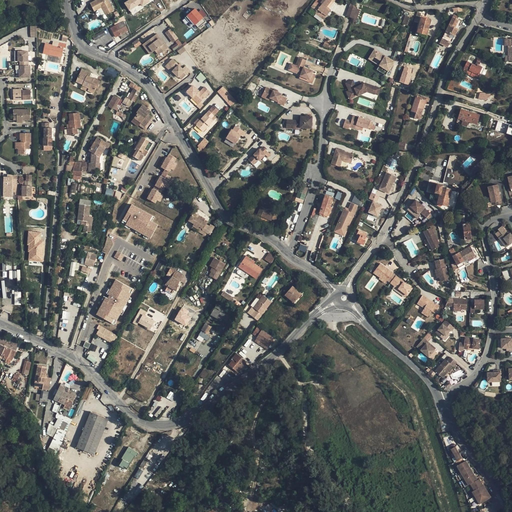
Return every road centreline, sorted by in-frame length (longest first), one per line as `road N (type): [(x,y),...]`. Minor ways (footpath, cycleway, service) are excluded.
road 1 (residential): [(65,0),(79,43),(147,83),(226,212),(271,234),(343,297)]
road 2 (tertiary): [(0,322),(77,359),(130,414),(153,425),(198,411),(343,297)]
road 3 (residential): [(343,297),(389,226),(448,72),(484,14)]
road 4 (track): [(321,310),(410,398),(444,511)]
road 5 (unknown): [(382,236),(459,328),(491,336)]
road 6 (unknown): [(116,398),(191,271)]
road 7 (tertiary): [(343,297),(440,401)]
road 8 (residential): [(493,330),(485,226),(511,217)]
road 9 (tertiary): [(440,401),(507,511)]
